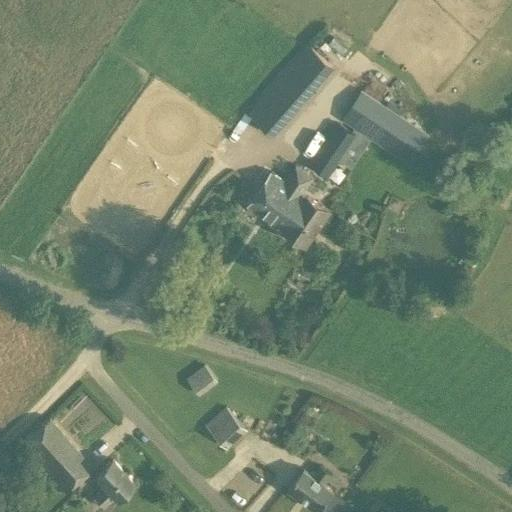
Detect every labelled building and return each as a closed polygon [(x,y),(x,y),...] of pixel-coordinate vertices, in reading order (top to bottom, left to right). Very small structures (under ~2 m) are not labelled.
[(267,143),(274,136),(277,140),(339,73),(338,73),(349,60),(324,38),(253,114),(246,123),(267,143)] [(410,164),(429,134),(362,90),(342,119),(410,164)] [(311,163),(329,175),(356,135),(339,123),(311,163)] [(330,211),(304,193),(315,176),(297,163),(285,180),(271,171),(248,204),(283,228),(283,230),(306,246),(330,211)] [(217,382),(205,365),(188,379),(199,395),(217,382)] [(246,431),(225,407),(221,403),(212,411),(216,416),(206,425),(227,447),(246,431)] [(50,417),(20,444),(63,493),(92,468),(50,417)] [(94,475),(103,485),(92,496),(104,508),(114,497),(116,499),(134,483),(112,459),(94,475)] [(318,466),(312,475),(304,469),(289,489),(318,511),(333,490),(326,485),(332,476),(318,466)]
